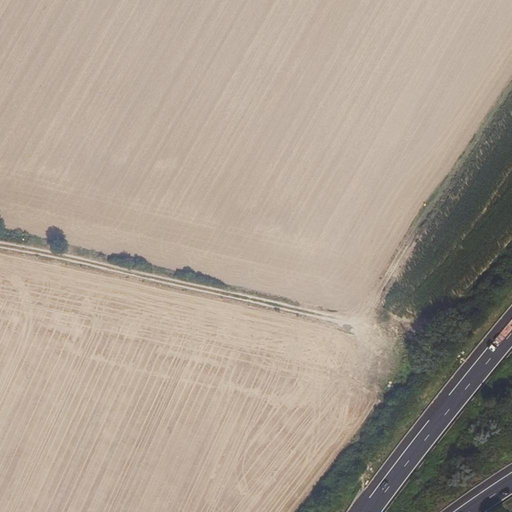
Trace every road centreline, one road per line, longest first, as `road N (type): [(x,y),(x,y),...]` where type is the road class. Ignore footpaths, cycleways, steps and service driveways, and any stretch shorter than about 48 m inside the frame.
road 1 (track): [(0,245),(362,321),(511,76)]
road 2 (motorway): [(511,331),(373,511)]
